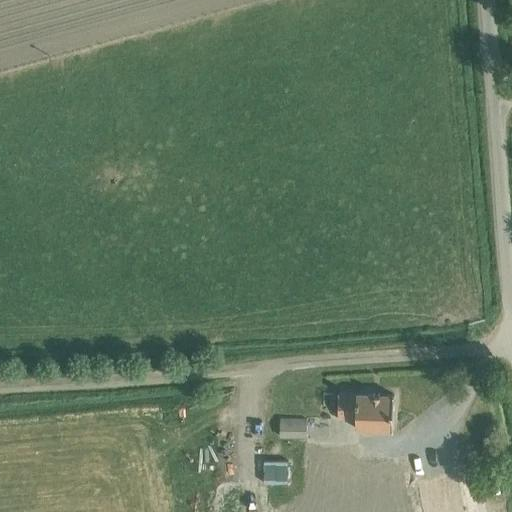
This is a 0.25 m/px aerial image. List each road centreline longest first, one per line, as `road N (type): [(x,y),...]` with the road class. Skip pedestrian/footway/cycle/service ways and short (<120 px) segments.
road 1 (unclassified): [(0,387),(511,343)]
road 2 (tertiary): [(511,292),(488,0)]
